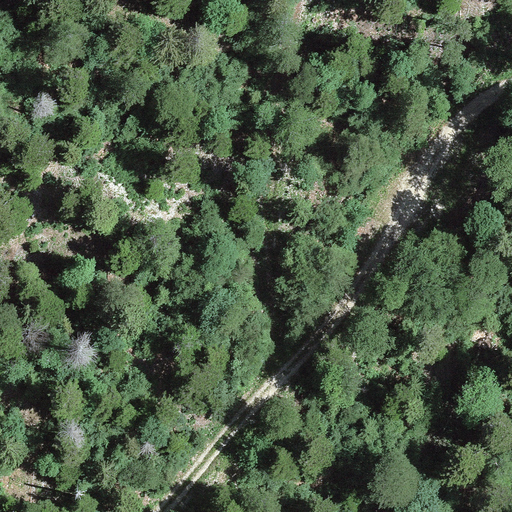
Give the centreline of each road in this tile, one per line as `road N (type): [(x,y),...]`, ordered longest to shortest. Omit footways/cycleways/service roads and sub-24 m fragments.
road 1 (track): [(166,511),(375,273),(437,168),(483,104),(511,82)]
road 2 (track): [(278,385),(277,137),(312,0)]
